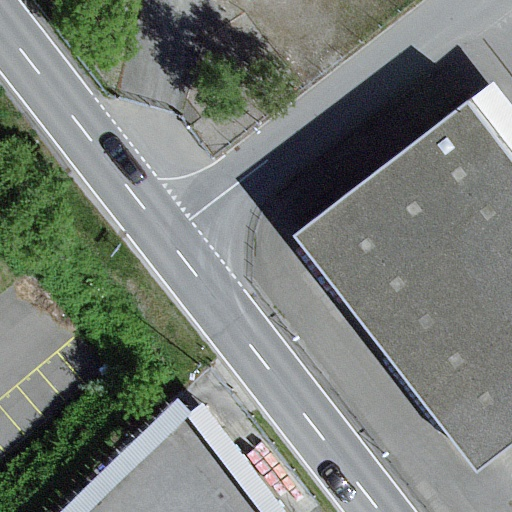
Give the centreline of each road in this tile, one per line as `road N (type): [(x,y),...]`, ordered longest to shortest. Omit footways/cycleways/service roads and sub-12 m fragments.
road 1 (unclassified): [(179,257),(486,0)]
road 2 (secondary): [(379,511),(179,257)]
road 3 (secondary): [(179,257),(0,25)]
